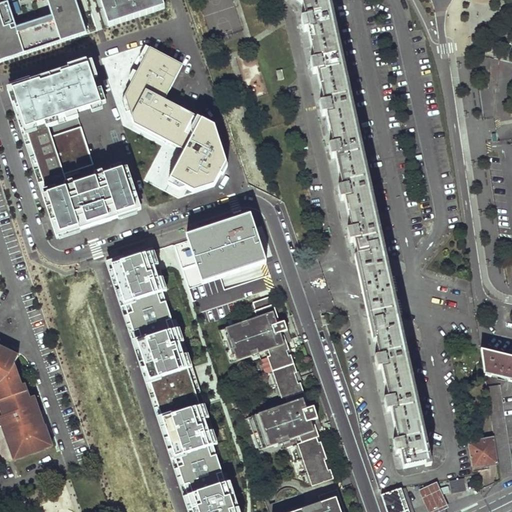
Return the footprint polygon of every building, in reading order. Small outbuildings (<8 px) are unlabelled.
[(76,0),(49,0),(55,18),(18,30),(12,12),(0,16),(0,61),(0,63),(26,54),(19,35),(57,23),(63,42),(88,34),(76,0)] [(7,0),(0,0),(0,16),(12,12),(7,0)] [(162,0),(100,0),(109,28),(166,10),(162,0)] [(291,0),(300,7),(303,23),(299,24),(302,34),(305,34),(312,64),(308,65),(311,76),(315,76),(322,105),(317,107),(320,120),(324,119),(331,149),(327,150),(329,161),(333,161),(340,191),(336,192),(338,203),(343,202),(350,233),(346,234),(348,245),(352,244),(356,262),(362,289),(377,359),(373,360),(375,372),(379,371),(386,401),(382,402),(385,414),(389,413),(396,443),(391,444),(393,455),(398,455),(402,471),(426,465),(390,296),(384,269),(324,0),(291,0)] [(179,67),(141,46),(116,94),(124,123),(160,144),(143,179),(181,200),(228,179),(214,133),(161,104),(179,67)] [(89,62),(7,89),(23,137),(32,167),(41,192),(57,241),(139,214),(125,171),(99,180),(77,113),(103,105),(89,62)] [(253,223),(189,244),(202,283),(266,262),(253,223)] [(184,246),(155,255),(159,267),(157,268),(165,293),(196,283),(192,271),(194,270),(187,247),(185,248),(184,246)] [(151,256),(113,268),(126,308),(151,300),(147,287),(159,283),(151,256)] [(61,285),(46,289),(55,323),(70,319),(61,285)] [(241,326),(219,333),(230,365),(265,354),(283,409),(277,411),(278,414),(268,418),(266,414),(244,422),(255,453),(277,446),(276,442),(287,439),(288,442),(294,440),(311,489),(332,482),(329,473),(327,473),(323,463),(326,462),(320,445),(317,445),(316,440),(318,439),(315,430),(312,431),(310,424),(317,421),(313,409),(306,412),(305,410),(308,409),(300,385),(298,386),(294,376),(296,375),(291,357),(288,358),(287,353),(289,353),(287,346),(284,346),(280,336),(288,333),(285,324),(277,326),(276,323),(279,322),(274,307),(273,308),(270,299),(253,305),(256,313),(252,315),(254,321),(248,324),(249,327),(243,329),(241,326)] [(166,308),(130,320),(138,345),(174,333),(166,308)] [(60,335),(68,360),(84,355),(75,330),(60,335)] [(291,344),(288,333),(280,336),(284,346),(291,344)] [(179,345),(141,357),(154,397),(192,384),(179,345)] [(0,398),(6,415),(3,416),(0,417),(0,420),(14,461),(45,450),(45,449),(52,447),(45,426),(44,426),(39,412),(34,397),(29,399),(26,400),(21,386),(16,369),(13,368),(18,357),(4,350),(0,347),(0,398)] [(511,357),(480,349),(484,373),(511,379),(511,357)] [(497,465),(500,481),(511,475),(511,469),(499,385),(485,387),(493,433),(493,438),(497,465)] [(180,390),(155,398),(165,429),(178,425),(179,428),(202,420),(201,418),(202,418),(193,389),(181,393),(180,390)] [(319,428),(317,421),(310,424),(312,431),(315,430),(319,428)] [(204,422),(166,435),(179,474),(217,461),(204,422)] [(497,465),(493,438),(469,440),(469,438),(467,439),(472,472),(488,469),(488,465),(497,465)] [(220,473),(183,485),(191,511),(229,499),(220,473)] [(459,479),(449,481),(451,493),(462,491),(459,479)] [(437,482),(418,490),(423,502),(428,511),(438,511),(449,507),(443,494),(437,482)] [(387,511),(408,511),(407,506),(401,490),(382,497),(387,511)] [(318,506),(300,511),(341,511),(335,492),(316,499),(318,506)]
